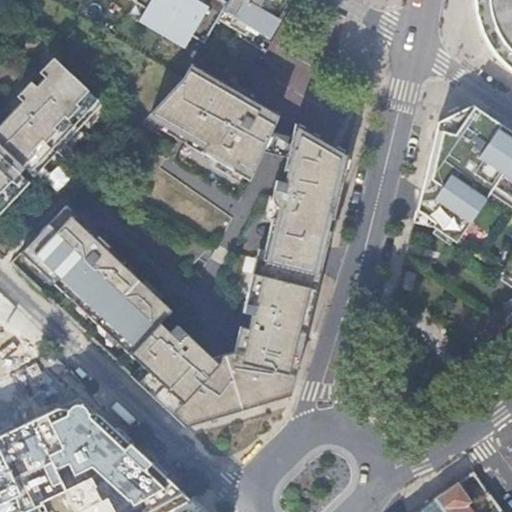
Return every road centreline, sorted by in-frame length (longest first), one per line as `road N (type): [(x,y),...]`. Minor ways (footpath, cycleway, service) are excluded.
road 1 (secondary): [(321,427),(412,43)]
road 2 (residential): [(0,284),(223,489)]
road 3 (unknown): [(105,383),(0,442)]
